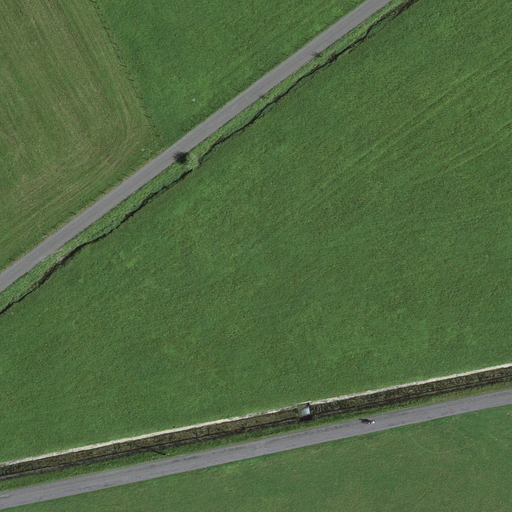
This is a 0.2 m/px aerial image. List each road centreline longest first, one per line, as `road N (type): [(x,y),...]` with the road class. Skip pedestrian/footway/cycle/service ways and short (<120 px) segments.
road 1 (track): [(0,496),(511,392)]
road 2 (residential): [(366,0),(0,273)]
